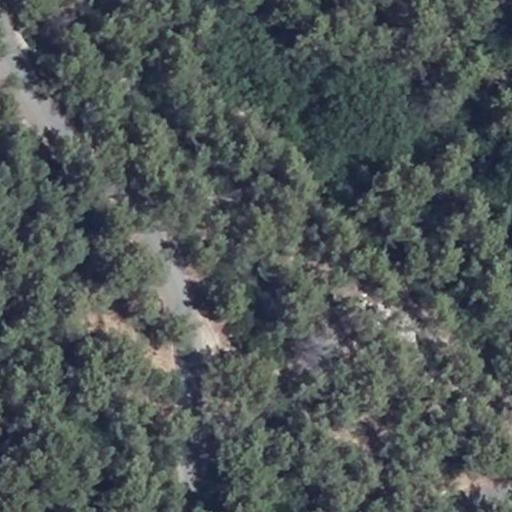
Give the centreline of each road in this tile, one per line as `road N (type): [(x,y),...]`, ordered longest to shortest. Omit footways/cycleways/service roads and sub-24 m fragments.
road 1 (unclassified): [(0,31),(27,100),(175,279),(200,367),(184,511)]
road 2 (track): [(194,346),(157,365),(95,307),(73,308),(0,381)]
